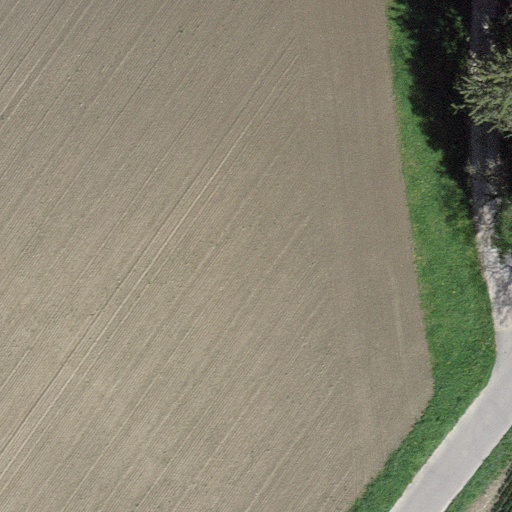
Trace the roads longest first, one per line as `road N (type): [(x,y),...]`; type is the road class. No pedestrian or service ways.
road 1 (track): [(511,362),(484,231),(481,0)]
road 2 (unclassified): [(511,376),(410,511)]
